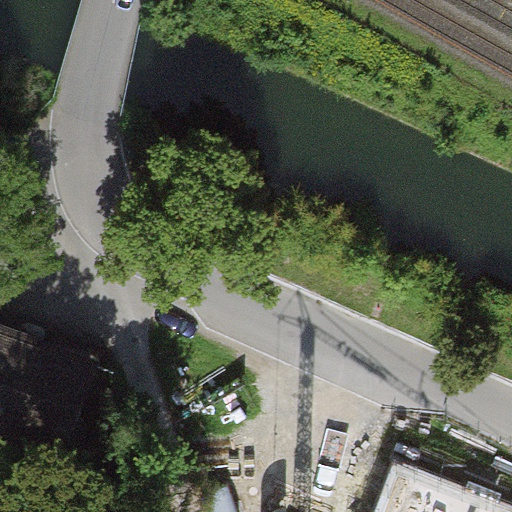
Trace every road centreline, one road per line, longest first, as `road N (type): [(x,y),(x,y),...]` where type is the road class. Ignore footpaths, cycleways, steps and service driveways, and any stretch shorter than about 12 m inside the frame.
road 1 (unclassified): [(511,419),(261,310),(143,248),(90,189)]
road 2 (track): [(184,511),(133,374),(143,248)]
road 3 (unclassified): [(116,0),(84,122),(90,189)]
